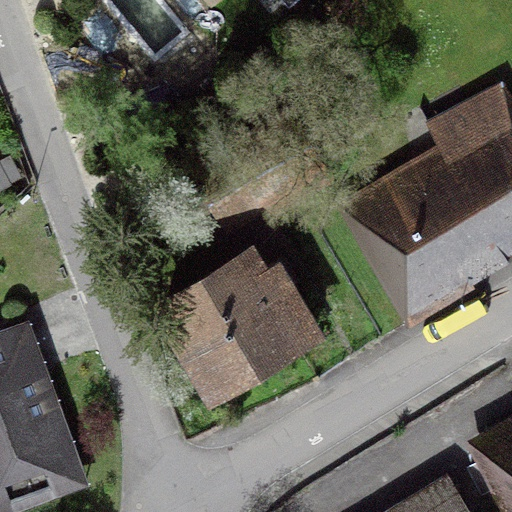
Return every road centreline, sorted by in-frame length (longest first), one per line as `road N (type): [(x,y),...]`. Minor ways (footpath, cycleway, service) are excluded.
road 1 (residential): [(196,511),(132,380),(0,24)]
road 2 (residential): [(203,511),(302,433),(511,304)]
